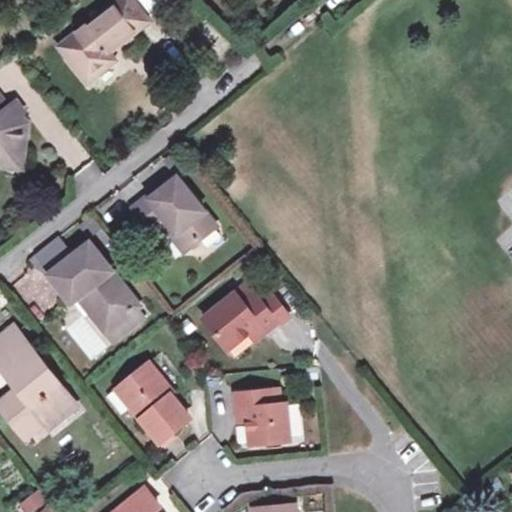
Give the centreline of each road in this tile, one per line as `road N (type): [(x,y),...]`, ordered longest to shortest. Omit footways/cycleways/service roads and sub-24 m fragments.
road 1 (residential): [(0,260),(247,64)]
road 2 (residential): [(206,477),(359,465),(394,486),(403,511)]
